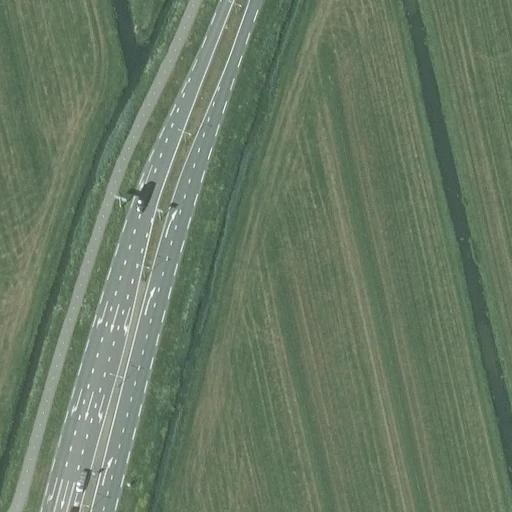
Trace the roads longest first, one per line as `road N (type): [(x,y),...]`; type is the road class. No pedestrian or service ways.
road 1 (tertiary): [(227,0),(134,241),(61,511)]
road 2 (tertiary): [(104,511),(188,187),(255,0)]
